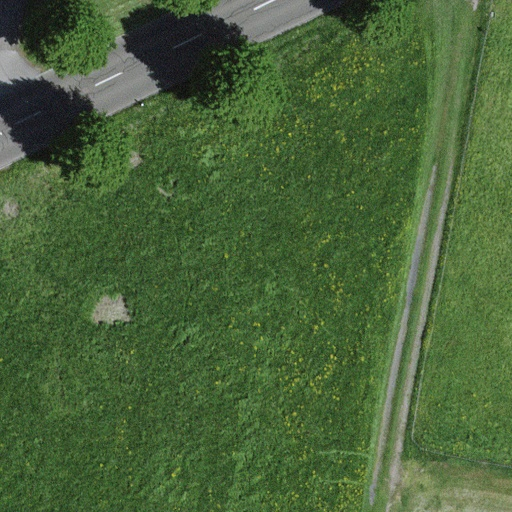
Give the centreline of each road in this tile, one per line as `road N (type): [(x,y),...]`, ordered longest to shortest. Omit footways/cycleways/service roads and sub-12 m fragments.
road 1 (secondary): [(270,0),(0,128)]
road 2 (track): [(0,126),(27,0)]
